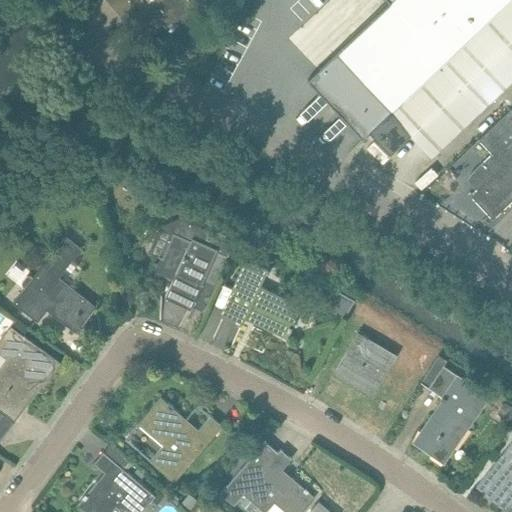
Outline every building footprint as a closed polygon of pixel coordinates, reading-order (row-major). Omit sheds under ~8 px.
[(208,0),(209,1),(209,0),(106,0),(121,16),(128,10),(143,26),(156,15),(171,31),(196,9),(193,5),(199,0),(208,0)] [(388,0),(390,1),(307,80),(333,107),(336,110),(346,121),(356,131),(363,138),(370,132),(406,97),(507,0),(388,0)] [(511,0),(507,0),(406,97),(370,132),(390,153),(411,134),(432,156),(511,78),(511,0)] [(469,175),(466,178),(476,188),(470,195),(492,219),(511,199),(511,110),(510,109),(479,138),(480,139),(493,152),(469,175)] [(94,172),(71,172),(71,191),(94,191),(94,172)] [(180,199),(174,211),(200,222),(205,210),(180,199)] [(205,213),(201,221),(209,224),(213,216),(205,213)] [(159,226),(147,252),(156,256),(150,269),(173,279),(166,296),(192,308),(192,307),(201,285),(203,281),(214,286),(235,239),(215,230),(214,234),(179,219),(168,223),(159,226)] [(25,288),(13,303),(37,322),(47,310),(75,332),(96,306),(71,287),(59,277),(71,262),(81,248),(66,236),(33,278),(30,276),(27,276),(22,282),(22,286),(25,288)] [(269,268),(246,257),(220,312),(243,322),(247,314),(271,325),(269,330),(287,338),(302,306),(260,286),(269,268)] [(337,291),(331,300),(335,313),(344,318),(354,301),(337,291)] [(0,440),(27,403),(22,399),(36,380),(44,386),(61,363),(23,336),(29,328),(16,318),(0,340),(0,353),(7,359),(0,367),(0,440)] [(358,333),(333,375),(371,397),(396,355),(358,333)] [(439,354),(422,382),(442,396),(440,398),(444,401),(439,408),(442,410),(436,418),(433,417),(423,431),(421,430),(415,443),(443,463),(454,448),(447,444),(461,424),(467,428),(489,397),(457,374),(456,375),(444,366),(448,360),(439,354)] [(161,397),(138,424),(163,445),(150,460),(174,481),(222,426),(211,416),(196,433),(184,422),(186,419),(173,408),(173,407),(168,403),(161,397)] [(511,406),(505,402),(497,413),(509,421),(511,417),(511,406)] [(264,441),(220,493),(234,505),(243,495),(245,496),(254,504),(263,511),(265,511),(274,502),(285,511),(302,511),(315,497),(314,496),(314,497),(308,491),(309,490),(305,487),(304,488),(292,478),(290,481),(280,472),(291,459),(280,449),(278,452),(264,441)] [(511,511),(511,441),(476,487),(506,511),(511,511)] [(153,493),(148,489),(103,452),(94,463),(107,474),(99,484),(96,482),(86,494),(85,493),(82,497),(83,498),(77,504),(86,511),(112,511),(119,502),(131,511),(141,511),(152,499),(158,504),(165,496),(156,489),(153,493)] [(245,496),(240,502),(249,510),(254,504),(245,496)] [(310,510),(312,511),(324,511),(328,509),(318,501),(310,510)]
